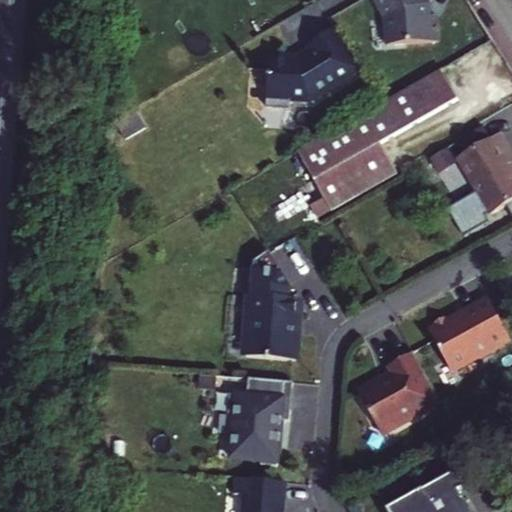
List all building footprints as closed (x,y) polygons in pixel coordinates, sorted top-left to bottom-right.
[(378,0),(382,6),(380,7),(386,18),(388,45),(440,42),(437,16),(432,16),(431,4),(428,0),(378,0)] [(291,102),(310,103),(363,72),(336,29),(309,45),(310,47),(312,50),(304,55),(304,60),(293,59),(293,56),(271,54),(267,107),(290,109),(291,102)] [(297,56),(293,56),(293,59),(304,60),(304,55),(312,50),(310,47),(297,56)] [(335,208),(401,169),(384,141),(462,96),(445,67),(301,150),(328,196),(335,208)] [(488,117),(464,131),(475,149),(498,136),(488,117)] [(511,137),(508,130),(498,136),(466,155),(485,187),(457,203),(474,232),(500,216),(497,210),(499,209),(500,210),(511,202),(511,137)] [(447,147),(429,159),(439,174),(457,163),(447,147)] [(335,208),(328,196),(316,203),(323,215),(335,208)] [(254,262),(246,357),(295,361),(297,335),(294,334),(297,300),(290,300),(291,289),(269,254),(254,262)] [(451,326),(450,323),(436,330),(438,333),(432,337),(452,374),(479,359),(481,362),(504,349),(502,347),(511,342),(491,304),(451,326)] [(360,394),(381,433),(440,401),(414,353),(391,366),(397,377),(387,382),(384,381),(360,394)] [(261,465),(277,467),(281,421),(290,421),(293,383),(249,379),(247,397),(230,395),(229,416),(234,416),(231,459),(261,461),(261,465)] [(452,475),(388,509),(389,511),(472,511),(465,498),(462,499),(459,493),(461,492),(452,475)] [(282,511),(285,482),(235,478),(234,495),(244,495),(242,511),(282,511)]
